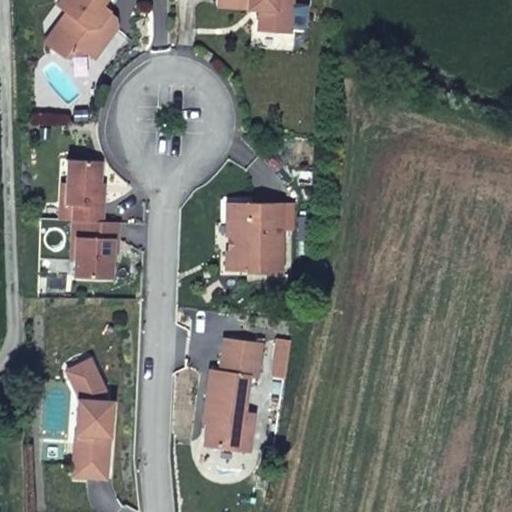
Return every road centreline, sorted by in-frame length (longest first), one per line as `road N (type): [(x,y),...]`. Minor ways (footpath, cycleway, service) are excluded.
road 1 (residential): [(164,120),(146,457),(151,511)]
road 2 (residential): [(0,98),(9,355),(0,359)]
